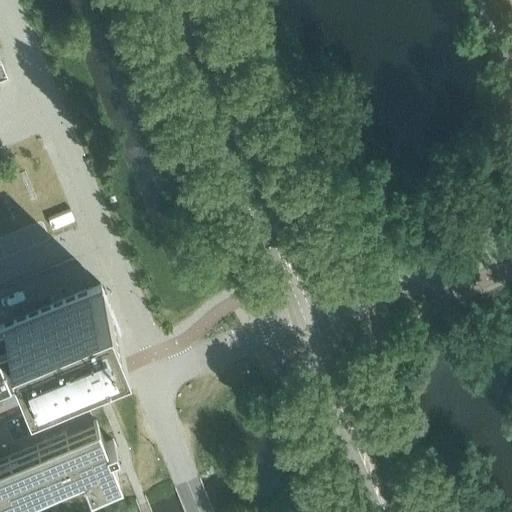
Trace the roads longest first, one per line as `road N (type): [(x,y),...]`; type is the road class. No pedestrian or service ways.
road 1 (unclassified): [(168,382),(3,0)]
road 2 (unclassified): [(317,314),(511,239)]
road 3 (secondary): [(317,314),(265,186),(242,155)]
road 4 (secondary): [(242,155),(246,193),(298,321)]
road 5 (secondary): [(242,155),(179,0)]
road 6 (unclassified): [(168,382),(182,368),(298,321)]
road 7 (unclassified): [(200,511),(161,403),(168,382)]
road 8 (secondary): [(298,321),(339,418),(358,434)]
road 9 (secondary): [(358,434),(357,411),(317,314)]
